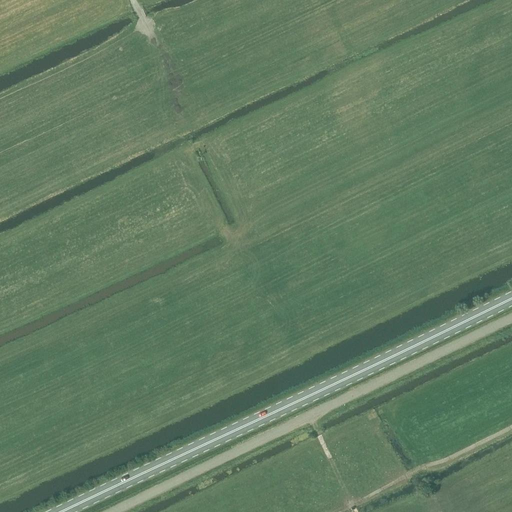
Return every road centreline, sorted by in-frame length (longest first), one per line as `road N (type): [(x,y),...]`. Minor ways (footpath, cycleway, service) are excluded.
road 1 (secondary): [(61,511),(511,298)]
road 2 (unclassified): [(111,511),(511,318)]
road 3 (track): [(511,426),(339,511)]
